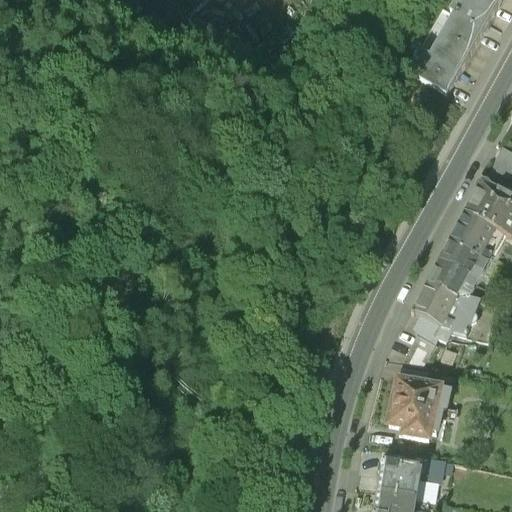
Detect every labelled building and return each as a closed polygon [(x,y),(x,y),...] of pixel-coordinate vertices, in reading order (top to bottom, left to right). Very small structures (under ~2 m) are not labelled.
[(502,0),(457,0),(449,14),(453,16),(429,58),(417,52),(408,75),(446,97),(502,0)] [(497,168),(511,173),(511,149),(505,147),(497,168)] [(497,186),(495,192),(481,184),(464,214),(496,232),(511,241),(511,239),(511,197),(510,197),(511,194),(497,186)] [(464,214),(448,244),(427,283),(456,299),(458,295),(469,298),(469,297),(480,300),(481,301),(486,291),(476,286),(487,264),(480,260),(496,232),(464,214)] [(456,299),(427,283),(411,312),(414,314),(414,313),(420,316),(421,316),(440,329),(465,336),(480,300),(469,297),(469,298),(458,295),(456,299)] [(421,316),(420,316),(414,327),(434,339),(440,329),(421,316)] [(434,345),(416,335),(402,362),(423,366),(434,345)] [(427,374),(403,369),(400,382),(424,388),(427,374)] [(400,382),(398,382),(398,385),(397,385),(397,387),(394,391),(394,397),(394,398),(395,398),(392,409),(391,411),(388,415),(389,421),(389,422),(389,425),(406,429),(404,437),(428,442),(430,435),(436,436),(442,411),(445,411),(449,393),(424,388),(400,382)] [(421,470),(403,467),(404,463),(383,459),(383,461),(382,461),(379,463),(378,470),(380,473),(381,473),(380,476),(382,476),(380,487),(378,487),(377,494),(415,500),(421,470)] [(413,511),(415,500),(377,494),(377,495),(378,496),(376,510),(374,510),(374,511),(413,511)]
